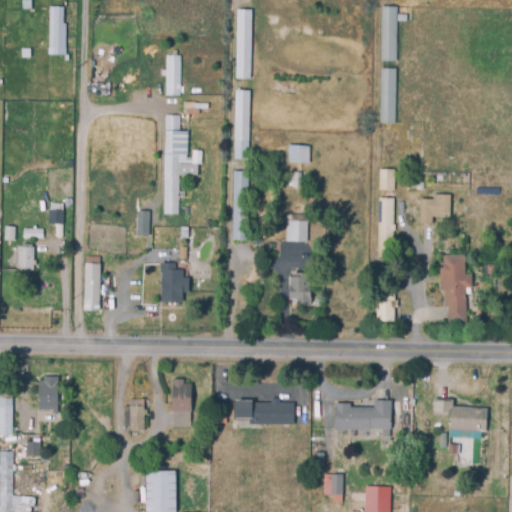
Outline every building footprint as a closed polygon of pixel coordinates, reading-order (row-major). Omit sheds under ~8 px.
[(61,7),(61,48),(47,48),(48,7),(61,7)] [(395,7),(394,59),(379,59),(380,7),(395,7)] [(248,76),(236,76),(237,10),(250,10),(248,76)] [(180,56),(179,83),(184,84),(184,94),(165,94),(166,56),(180,56)] [(417,60),(417,75),(393,75),(393,120),(378,120),(379,69),(392,69),(392,60),(417,60)] [(247,91),(246,157),(233,157),(235,91),(247,91)] [(177,116),(177,157),(190,157),(190,163),(177,163),(177,191),(183,192),(183,196),(176,196),(176,213),(164,213),(165,116),(177,116)] [(392,132),(391,195),(379,195),(380,132),(392,132)] [(288,147),(307,146),(307,160),(289,160),(288,147)] [(245,171),(245,238),(231,238),(231,171),(245,171)] [(288,172),(300,172),(300,186),(288,186),(288,172)] [(429,222),(419,222),(419,199),(433,199),(433,195),(448,195),(447,215),(429,215),(429,222)] [(393,224),(393,229),(390,229),(390,256),(377,255),(378,198),(391,198),(390,224),(393,224)] [(48,203),(62,203),(62,224),(48,224),(48,203)] [(148,230),(136,230),(136,211),(153,211),(153,223),(148,223),(148,230)] [(305,215),(305,241),(282,240),(282,233),(280,233),(280,221),(291,221),(291,215),(305,215)] [(23,237),(23,229),(41,229),(41,237),(23,237)] [(29,243),(29,246),(32,246),(32,269),(16,268),(17,246),(20,246),(20,243),(29,243)] [(463,255),(463,274),(469,274),(470,285),(464,285),(464,321),(448,321),(447,304),(444,304),(443,290),(439,290),(438,255),(463,255)] [(98,310),(82,309),(83,256),(97,256),(97,262),(98,262),(98,310)] [(174,263),(174,270),(181,270),(181,278),(187,278),(187,291),(181,291),(181,300),(161,300),(160,263),(174,263)] [(485,265),(492,264),(493,275),(486,275),(485,265)] [(309,301),(296,301),(296,297),(289,297),(288,273),(309,273),(309,301)] [(396,297),(396,305),(392,305),(393,320),(371,320),(371,288),(392,288),(392,297),(396,297)] [(56,376),(56,412),(49,412),(49,408),(38,408),(38,376),(56,376)] [(189,426),(171,426),(172,380),(181,380),(181,384),(189,384),(189,426)] [(9,434),(0,434),(0,397),(10,398),(9,434)] [(277,399),(277,404),(292,404),(292,424),(249,424),(249,420),(233,420),(233,404),(271,404),(271,400),(277,399)] [(485,409),(484,431),(447,429),(448,415),(432,414),(432,400),(451,401),(450,407),(485,409)] [(129,418),(129,401),(141,401),(141,419),(129,418)] [(389,401),(388,429),(388,436),(380,436),(380,429),(333,428),(333,405),(348,405),(348,408),(372,408),(372,401),(389,401)] [(24,441),(38,441),(38,455),(24,455),(24,441)] [(0,511),(0,451),(10,451),(9,511),(0,511)] [(173,511),(146,511),(145,472),(173,472),(173,511)] [(341,475),(341,502),(332,502),(332,495),(322,495),(322,475),(341,475)] [(361,511),(387,511),(389,487),(363,486),(361,511)]
